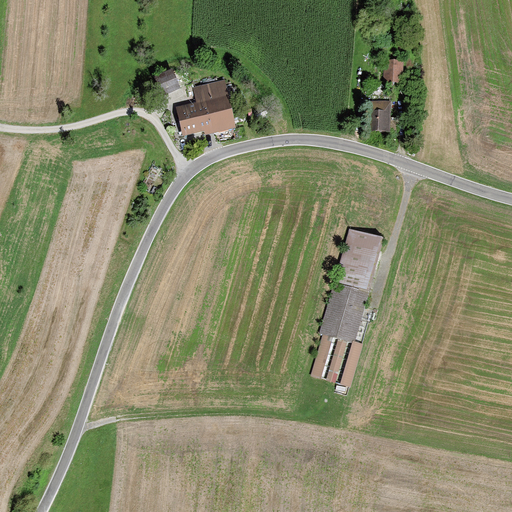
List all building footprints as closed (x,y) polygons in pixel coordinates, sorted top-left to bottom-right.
[(383,61),(381,81),(397,83),(399,63),(383,61)] [(154,84),(162,98),(180,88),(173,74),(154,84)] [(175,110),(182,139),(204,133),(206,139),(236,131),(224,82),(193,90),(197,104),(175,110)] [(392,103),(371,102),(370,132),(390,134),(392,103)] [(158,186),(152,184),(148,192),(153,195),(158,186)] [(323,335),(311,373),(349,384),(360,347),(352,345),(383,240),(349,230),(319,333),(323,335)]
